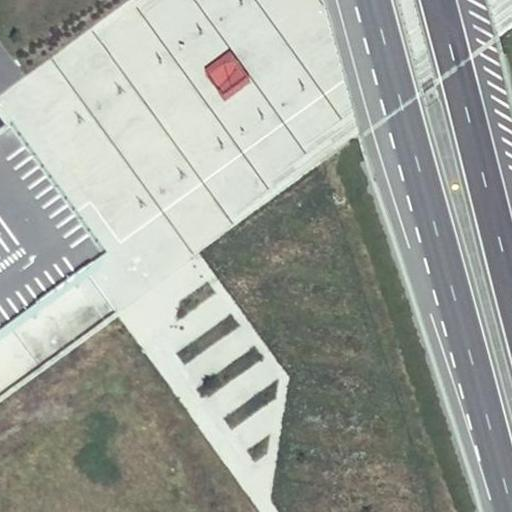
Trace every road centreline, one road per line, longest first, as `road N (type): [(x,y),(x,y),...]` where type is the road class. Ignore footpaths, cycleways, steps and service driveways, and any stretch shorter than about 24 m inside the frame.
road 1 (trunk): [(370,0),(511,511)]
road 2 (trunk): [(511,282),(438,0)]
